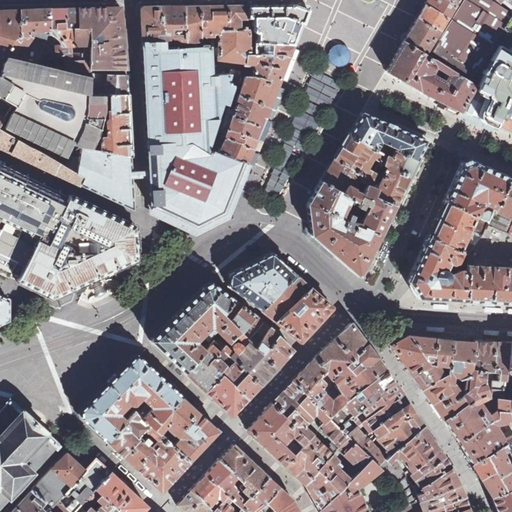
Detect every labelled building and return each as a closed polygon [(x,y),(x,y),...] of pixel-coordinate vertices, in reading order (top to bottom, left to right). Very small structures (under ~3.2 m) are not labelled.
[(455,4),(447,0),(426,0),(424,5),(447,18),(455,4)] [(463,0),(437,42),(434,40),(425,55),(468,81),(502,28),(511,14),(508,12),(488,0),(463,0)] [(488,0),(508,12),(511,7),(511,3),(507,0),(488,0)] [(304,4),(248,5),(247,18),(238,19),(238,24),(252,23),(253,28),(253,30),(254,31),(255,32),(256,33),(256,41),(294,44),(300,27),(307,9),(307,8),(307,6),(306,5),(305,5),(304,4)] [(159,6),(162,40),(164,40),(164,41),(185,41),(184,5),(182,5),(182,6),(159,6)] [(217,5),(184,5),(185,41),(211,40),(211,34),(218,33),(218,32),(217,5)] [(248,5),(217,5),(218,32),(219,32),(239,31),(238,24),(238,19),(247,18),(248,5)] [(447,18),(424,5),(420,11),(416,18),(439,32),(447,18)] [(140,8),(142,40),(162,40),(159,6),(141,6),(140,7),(140,8)] [(120,7),(91,8),(88,68),(91,68),(125,70),(120,7)] [(511,7),(508,12),(511,14),(502,28),(511,35),(511,7)] [(64,55),(66,70),(68,70),(82,70),(91,70),(91,68),(88,68),(91,8),(19,10),(20,36),(13,39),(6,52),(17,58),(33,33),(50,41),(53,43),(54,45),(55,56),(64,55)] [(19,10),(0,10),(0,56),(3,58),(6,52),(13,39),(20,36),(19,10)] [(439,32),(416,18),(409,29),(402,41),(425,55),(434,40),(439,32)] [(511,35),(502,28),(468,81),(475,85),(460,111),(473,117),(495,125),(511,88),(506,80),(509,74),(511,74),(511,35)] [(248,31),(239,31),(219,32),(217,58),(247,64),(247,55),(248,55),(248,50),(248,45),(248,33),(248,31)] [(294,44),(256,41),(254,42),(254,55),(289,57),(291,50),(294,44)] [(386,70),(386,71),(420,91),(428,96),(460,111),(475,85),(468,81),(425,55),(402,41),(402,42),(394,56),(386,70)] [(239,180),(246,164),(213,151),(217,135),(227,107),(231,96),(233,88),(233,85),(228,83),(230,73),(212,74),(211,46),(207,46),(206,44),(200,44),(200,46),(142,48),(143,62),(145,108),(148,172),(149,177),(150,208),(153,210),(155,208),(161,211),(161,212),(163,213),(164,212),(168,214),(171,215),(171,216),(173,218),(174,217),(180,220),(180,221),(183,222),(183,221),(190,224),(190,225),(193,227),(194,225),(193,225),(196,220),(197,221),(208,216),(220,210),(221,207),(225,209),(225,210),(227,211),(229,207),(227,207),(229,200),(231,201),(232,198),(230,198),(232,195),(233,191),(235,192),(239,180)] [(334,69),(338,70),(341,69),(345,67),(347,65),(349,61),(349,58),(349,54),(347,51),(344,48),(340,47),(336,47),(333,48),(330,50),(327,53),(326,57),(327,61),(328,64),(331,67),(334,69)] [(0,97),(12,105),(13,104),(15,105),(10,113),(4,128),(65,156),(71,143),(80,147),(80,146),(92,149),(98,135),(103,111),(129,112),(128,95),(104,94),(90,94),(91,76),(81,74),(68,70),(66,70),(17,58),(6,52),(3,58),(0,63),(0,97)] [(248,55),(247,55),(247,64),(254,65),(253,78),(253,79),(278,85),(289,57),(254,55),(248,55)] [(104,94),(128,95),(126,74),(91,73),(91,76),(90,94),(104,94)] [(242,76),(230,73),(228,83),(233,85),(233,88),(231,96),(236,98),(242,76)] [(278,86),(278,85),(253,79),(253,78),(245,76),(236,104),(241,106),(242,107),(242,108),(266,117),(278,86)] [(414,102),(418,94),(393,79),(388,87),(414,102)] [(511,86),(511,88),(495,125),(511,132),(511,86)] [(0,115),(4,118),(12,105),(0,97),(0,115)] [(265,119),(266,117),(242,108),(242,107),(241,106),(236,104),(234,109),(227,107),(217,135),(252,149),(265,119)] [(312,134),(321,118),(301,106),(292,122),(312,134)] [(92,149),(131,157),(129,112),(103,111),(98,135),(92,149)] [(396,150),(417,159),(425,140),(361,112),(355,122),(348,133),(373,150),(385,156),(391,159),(396,150)] [(289,127),(263,192),(281,200),(307,134),(289,127)] [(0,148),(9,152),(15,138),(0,129),(0,148)] [(387,165),(383,163),(385,156),(373,150),(348,133),(341,146),(333,159),(360,174),(380,180),(387,165)] [(252,149),(217,135),(213,151),(246,164),(251,151),(252,149)] [(9,152),(42,167),(47,157),(15,138),(9,152)] [(82,177),(79,185),(105,197),(122,205),(123,202),(130,197),(133,196),(133,183),(132,178),(132,173),(132,165),(131,157),(92,149),(80,146),(80,147),(79,158),(78,158),(76,174),(82,177)] [(373,195),(395,205),(417,159),(396,150),(391,159),(385,156),(383,163),(387,165),(380,180),(376,189),(373,195)] [(67,179),(79,185),(82,177),(76,174),(64,166),(47,157),(42,167),(46,169),(67,179)] [(64,166),(76,174),(78,158),(74,158),(72,159),(70,160),(68,161),(66,163),(65,164),(64,166)] [(376,189),(380,180),(360,174),(333,159),(327,169),(320,180),(339,193),(350,197),(358,201),(362,193),(361,193),(357,191),(362,182),(365,183),(365,184),(376,189)] [(462,162),(461,162),(443,201),(488,221),(508,177),(469,159),(468,159),(468,160),(462,162)] [(0,197),(0,198),(0,211),(1,212),(19,176),(0,166),(0,197)] [(72,199),(73,196),(69,194),(67,197),(66,198),(49,190),(24,178),(19,176),(1,212),(0,211),(0,198),(0,197),(0,272),(18,282),(44,232),(52,237),(72,199)] [(511,178),(508,177),(488,221),(487,224),(505,232),(511,218),(511,224),(508,233),(511,234),(511,178)] [(310,235),(358,276),(361,275),(386,223),(395,205),(373,195),(372,195),(367,206),(360,224),(350,220),(345,217),(342,216),(350,197),(339,193),(320,180),(314,190),(315,191),(313,193),(311,197),(311,196),(307,203),(310,226),(309,226),(310,235)] [(367,206),(372,195),(373,195),(376,189),(365,184),(361,193),(362,193),(358,201),(359,202),(357,206),(361,208),(363,204),(367,206)] [(44,232),(18,282),(43,293),(52,298),(72,289),(85,283),(91,280),(91,279),(94,278),(96,277),(97,278),(100,276),(100,275),(103,274),(106,272),(106,273),(109,272),(108,270),(114,267),(116,269),(118,268),(117,265),(124,263),(125,265),(137,259),(135,228),(135,225),(101,209),(73,196),(72,199),(52,237),(44,232)] [(123,202),(122,205),(134,210),(133,196),(130,197),(123,202)] [(468,254),(484,233),(487,224),(488,221),(443,201),(427,235),(468,254)] [(467,265),(511,267),(511,234),(508,233),(505,232),(487,224),(484,233),(468,254),(467,256),(467,265)] [(417,298),(465,301),(466,270),(459,270),(448,273),(446,271),(444,269),(448,261),(451,262),(456,261),(459,263),(461,263),(461,266),(467,266),(467,265),(467,256),(468,254),(427,235),(412,268),(406,281),(417,298)] [(260,310),(293,273),(285,266),(286,265),(278,258),(272,251),(229,273),(227,286),(229,288),(230,287),(260,310)] [(511,267),(467,265),(467,266),(466,270),(465,301),(487,302),(511,304),(511,303),(511,267)] [(286,308),(310,287),(302,280),(293,273),(260,310),(266,314),(275,321),(286,308)] [(149,340),(184,372),(205,350),(195,341),(202,334),(209,341),(218,331),(228,341),(235,334),(239,330),(228,320),(222,312),(233,299),(211,282),(204,285),(149,340)] [(286,308),(275,321),(300,342),(332,308),(332,307),(332,306),(321,297),(310,287),(286,308)] [(52,298),(43,293),(41,295),(42,302),(56,309),(72,301),(75,294),(72,289),(52,298)] [(241,305),(233,299),(222,312),(228,320),(241,305)] [(255,316),(241,305),(228,320),(239,330),(240,332),(255,316)] [(263,322),(255,316),(240,332),(248,339),(263,322)] [(263,322),(248,339),(256,347),(269,327),(263,322)] [(351,322),(315,356),(326,370),(342,392),(347,399),(362,387),(386,369),(374,353),(351,322)] [(277,334),(269,327),(256,347),(263,353),(277,334)] [(235,361),(260,385),(277,367),(263,353),(256,347),(248,339),(240,332),(239,330),(235,334),(245,344),(241,348),(241,345),(240,343),(239,341),(237,341),(235,341),(233,342),(231,343),(231,346),(231,347),(232,349),(233,350),(235,351),(237,351),(234,353),(227,346),(229,345),(226,342),(222,349),(235,361)] [(293,350),(277,334),(263,353),(277,367),(293,350)] [(409,372),(412,375),(429,364),(409,335),(408,334),(391,344),(391,345),(409,372)] [(409,334),(409,335),(429,364),(430,364),(433,364),(435,337),(409,334)] [(452,339),(435,337),(433,364),(437,365),(448,366),(452,339)] [(465,378),(463,393),(467,390),(470,367),(471,367),(474,340),(472,340),(472,341),(470,341),(470,340),(452,339),(448,366),(448,369),(447,372),(446,382),(452,383),(453,376),(465,378)] [(471,367),(484,369),(492,370),(496,341),(474,340),(471,367)] [(499,372),(507,373),(507,370),(509,341),(496,341),(492,370),(492,371),(493,371),(499,372)] [(223,373),(210,361),(216,355),(219,351),(211,343),(205,350),(184,372),(205,392),(223,373)] [(233,363),(235,361),(222,349),(219,351),(216,355),(220,359),(224,356),(227,357),(233,363)] [(151,406),(142,417),(153,427),(181,395),(136,353),(80,409),(80,413),(80,416),(89,424),(106,441),(132,413),(125,406),(129,402),(131,404),(134,403),(141,396),(145,400),(151,406)] [(223,373),(228,367),(220,359),(216,355),(210,361),(223,373)] [(298,374),(292,380),(329,417),(337,407),(338,407),(343,403),(347,399),(342,392),(331,400),(320,389),(319,388),(320,386),(323,384),(322,380),(319,376),(326,370),(315,356),(298,374)] [(223,373),(248,398),(260,385),(235,361),(233,363),(228,367),(223,373)] [(429,364),(412,375),(414,378),(413,378),(421,389),(443,374),(441,370),(437,365),(433,364),(430,364),(429,364)] [(484,369),(471,367),(470,367),(467,390),(463,393),(461,394),(467,403),(466,404),(468,406),(478,401),(479,402),(488,397),(483,383),(484,369)] [(394,382),(386,369),(362,387),(347,399),(343,403),(353,415),(379,392),(394,382)] [(507,373),(499,372),(498,378),(499,378),(500,381),(493,381),(493,371),(492,371),(492,370),(484,369),(483,383),(488,397),(497,398),(504,399),(507,373)] [(443,374),(421,389),(431,404),(450,391),(446,382),(447,372),(443,374)] [(205,392),(231,416),(248,398),(223,373),(205,392)] [(292,380),(271,402),(308,439),(311,435),(312,435),(313,434),(303,425),(312,416),(315,413),(317,415),(323,421),(324,422),(327,418),(329,417),(292,380)] [(407,403),(394,382),(379,392),(353,415),(351,418),(355,423),(357,425),(364,420),(371,430),(391,414),(407,403)] [(452,383),(446,382),(450,391),(431,404),(443,420),(466,404),(467,403),(461,394),(454,383),(452,383)] [(172,445),(190,461),(213,435),(218,430),(198,411),(186,400),(181,395),(153,427),(158,432),(165,426),(173,433),(178,438),(172,445)] [(511,399),(510,399),(504,399),(497,398),(497,409),(497,417),(492,420),(495,425),(495,424),(511,421),(511,420),(511,434),(504,439),(503,439),(505,443),(511,456),(511,458),(511,399)] [(0,507),(10,497),(34,471),(56,447),(57,448),(59,446),(56,443),(57,442),(54,440),(48,435),(48,434),(47,433),(48,432),(45,430),(41,426),(40,427),(39,426),(39,427),(37,425),(38,425),(37,425),(36,425),(34,422),(32,420),(31,419),(30,418),(30,417),(30,416),(25,411),(23,410),(22,409),(21,410),(15,404),(12,401),(12,402),(9,400),(7,402),(8,402),(0,410),(0,507)] [(135,410),(142,417),(151,406),(145,400),(140,406),(142,408),(140,410),(137,407),(135,410)] [(462,451),(470,464),(500,446),(505,443),(503,439),(504,439),(495,424),(495,425),(492,420),(488,416),(479,402),(478,401),(468,406),(466,404),(443,420),(449,430),(450,429),(462,448),(463,450),(462,451)] [(282,463),(284,464),(293,454),(283,444),(289,438),(292,435),(302,445),(308,439),(271,402),(247,428),(246,429),(248,431),(247,431),(261,444),(282,463)] [(338,407),(349,419),(351,418),(353,415),(343,403),(338,407)] [(391,414),(371,430),(376,436),(376,435),(377,437),(414,412),(407,403),(391,414)] [(337,428),(346,421),(349,419),(338,407),(337,407),(329,417),(327,418),(337,428)] [(497,409),(488,416),(492,420),(497,417),(497,409)] [(142,417),(135,410),(132,413),(106,441),(109,443),(161,491),(163,489),(190,461),(172,445),(167,440),(158,432),(153,427),(142,417)] [(414,412),(377,437),(375,438),(387,449),(385,452),(389,456),(395,449),(423,426),(414,412)] [(333,441),(339,447),(348,438),(344,435),(337,428),(327,418),(324,422),(323,421),(318,427),(333,441)] [(344,435),(352,429),(351,427),(346,421),(337,428),(344,435)] [(411,471),(438,449),(423,426),(395,449),(389,456),(386,458),(378,466),(381,468),(396,484),(404,476),(405,476),(391,459),(396,454),(400,458),(398,460),(400,462),(402,460),(411,471)] [(355,444),(364,436),(355,427),(352,429),(344,435),(348,438),(355,444)] [(173,433),(167,440),(172,445),(178,438),(173,433)] [(287,468),(304,483),(317,471),(317,470),(332,454),(326,448),(312,435),(311,435),(308,439),(302,445),(299,448),(293,454),(284,464),(288,468),(287,468)] [(364,436),(355,444),(362,451),(371,443),(364,436)] [(293,454),(299,448),(289,438),(283,444),(293,454)] [(337,449),(356,467),(359,470),(370,459),(362,451),(355,444),(348,438),(339,447),(337,449)] [(333,441),(330,444),(336,450),(337,449),(339,447),(333,441)] [(386,458),(371,443),(362,451),(370,459),(378,466),(386,458)] [(505,443),(500,446),(505,458),(511,456),(505,443)] [(238,478),(252,463),(251,462),(252,461),(234,444),(233,445),(232,444),(232,445),(231,444),(219,458),(218,459),(238,477),(238,478)] [(330,444),(326,448),(332,454),(336,450),(330,444)] [(470,464),(491,497),(511,488),(511,473),(511,471),(505,458),(500,446),(470,464)] [(445,457),(438,449),(411,471),(408,473),(411,477),(414,475),(416,478),(445,457)] [(51,506),(52,506),(59,499),(85,470),(84,469),(82,467),(69,455),(67,453),(66,453),(65,453),(52,468),(51,468),(32,488),(48,503),(50,504),(51,506)] [(336,493),(350,480),(338,468),(334,464),(337,461),(338,460),(332,454),(317,470),(317,471),(304,483),(305,485),(306,484),(308,487),(307,488),(319,509),(336,493)] [(59,499),(72,511),(78,505),(86,496),(94,487),(109,471),(107,469),(108,469),(95,457),(84,469),(85,470),(59,499)] [(446,460),(445,457),(416,478),(419,482),(412,486),(414,489),(424,483),(450,467),(450,466),(446,459),(446,460)] [(238,477),(218,459),(218,460),(217,459),(204,474),(227,494),(234,487),(235,486),(231,483),(231,480),(232,478),(234,480),(238,477)] [(320,511),(368,511),(356,487),(362,484),(381,468),(378,466),(370,459),(359,470),(351,478),(350,480),(336,493),(319,509),(320,511)] [(240,480),(255,464),(254,464),(253,464),(252,463),(238,478),(240,480)] [(248,496),(268,476),(255,464),(240,480),(240,481),(244,485),(241,489),(245,494),(248,496)] [(347,473),(351,478),(359,470),(356,467),(354,469),(352,467),(347,473)] [(424,483),(414,489),(419,500),(458,484),(450,467),(424,483)] [(109,471),(94,487),(101,493),(121,511),(140,511),(146,506),(109,471)] [(204,474),(190,490),(207,506),(211,502),(212,501),(214,502),(216,500),(215,498),(217,496),(221,500),(227,494),(204,474)] [(261,511),(258,507),(263,501),(278,486),(268,476),(248,496),(244,500),(239,505),(241,507),(246,511),(245,511),(261,511)] [(404,476),(396,484),(398,487),(401,489),(409,483),(404,476)] [(412,486),(409,483),(401,489),(402,491),(404,494),(414,489),(412,486)] [(464,495),(458,484),(419,500),(418,501),(419,503),(421,510),(464,495)] [(274,511),(295,511),(298,511),(297,508),(291,499),(278,486),(263,501),(273,510),(274,511)] [(86,496),(93,502),(96,498),(101,493),(94,487),(86,496)] [(230,498),(239,505),(244,500),(235,491),(236,490),(234,487),(227,494),(230,498)] [(50,511),(49,511),(49,510),(46,511),(43,508),(46,505),(48,503),(32,488),(10,511),(50,511)] [(511,511),(511,488),(491,497),(497,511),(511,511)] [(236,490),(235,491),(244,500),(248,496),(245,494),(243,494),(238,489),(236,490)] [(414,489),(404,494),(409,504),(418,501),(419,500),(414,489)] [(176,504),(184,511),(210,511),(212,510),(207,506),(190,490),(176,504)] [(121,511),(101,493),(96,498),(102,503),(99,506),(97,508),(95,511),(90,506),(85,511),(121,511)] [(210,511),(245,511),(246,511),(241,507),(236,511),(226,503),(230,498),(227,494),(221,500),(215,506),(212,510),(210,511)] [(421,510),(417,511),(453,511),(468,507),(464,495),(421,510)] [(78,505),(85,511),(90,506),(93,502),(86,496),(78,505)] [(52,506),(53,507),(57,511),(58,511),(71,511),(72,511),(59,499),(52,506)] [(270,511),(273,510),(263,501),(258,507),(261,511),(270,511)] [(417,511),(421,510),(419,503),(410,507),(411,511),(417,511)]
